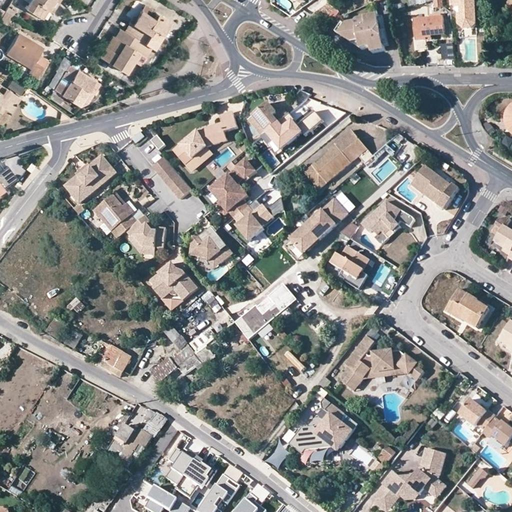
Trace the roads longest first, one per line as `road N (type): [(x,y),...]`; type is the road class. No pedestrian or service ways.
road 1 (unknown): [(251,464),(341,338),(340,323),(297,274)]
road 2 (residential): [(0,316),(187,418)]
road 3 (residential): [(457,257),(432,266),(413,293),(414,321),(511,397)]
road 4 (residential): [(250,67),(225,88),(110,120)]
road 5 (residential): [(187,418),(307,511)]
road 6 (residential): [(0,236),(56,162),(60,132)]
road 7 (residential): [(183,215),(110,120)]
